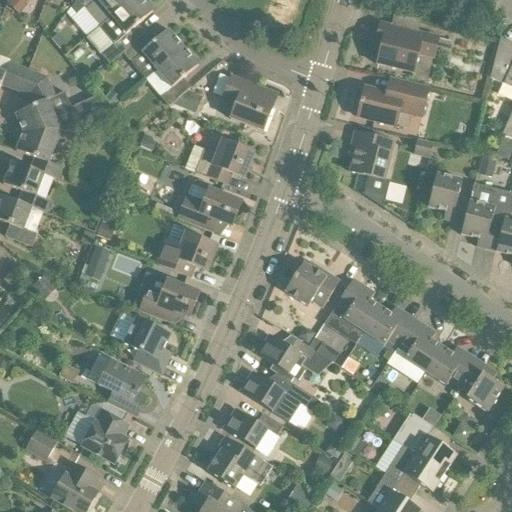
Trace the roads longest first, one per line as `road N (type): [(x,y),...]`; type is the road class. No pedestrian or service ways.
road 1 (residential): [(137,511),(250,287),(291,181)]
road 2 (residential): [(511,317),(291,181)]
road 3 (residential): [(195,0),(232,41),(321,78)]
